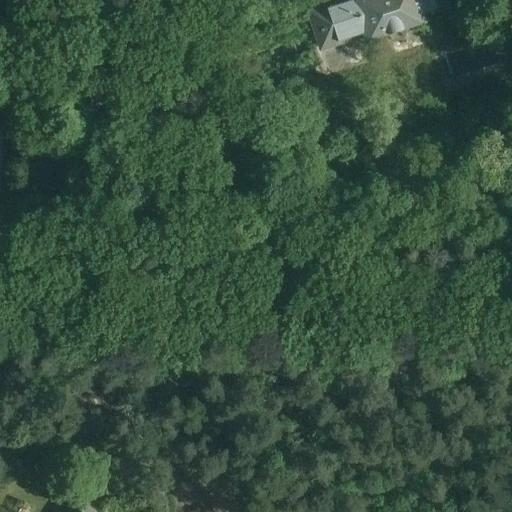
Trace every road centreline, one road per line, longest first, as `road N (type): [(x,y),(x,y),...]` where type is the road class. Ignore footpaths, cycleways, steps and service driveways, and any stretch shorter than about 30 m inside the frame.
road 1 (residential): [(511,307),(94,298)]
road 2 (residential): [(106,0),(94,298)]
